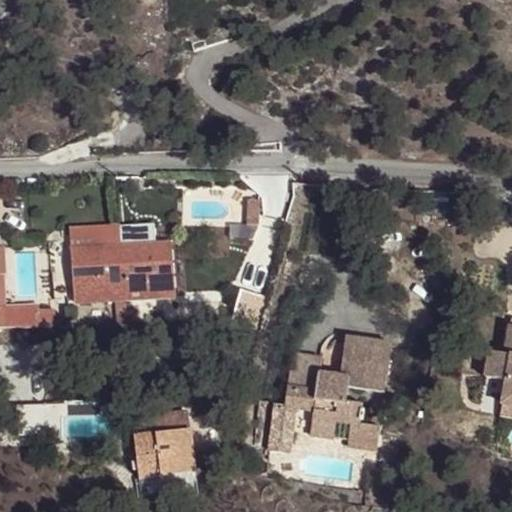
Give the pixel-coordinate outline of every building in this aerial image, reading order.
[(149,240),(121,243),(121,245),(125,300),(175,296),(171,241),(150,243),(149,240)] [(93,257),(121,255),(121,245),(92,247),(93,257)] [(72,249),(76,303),(99,302),(117,300),(125,300),(121,255),(93,257),(92,247),(72,249)] [(117,300),(119,328),(127,328),(125,300),(117,300)] [(237,303),(230,329),(251,329),(257,309),(237,303)] [(37,306),(5,306),(7,327),(37,327),(37,311),(37,306)] [(37,311),(37,327),(57,328),(57,311),(37,311)] [(504,355),(490,352),(485,377),(506,381),(502,404),(511,405),(511,318),(504,355)] [(347,387),(384,392),(391,343),(346,337),(340,377),(339,384),(319,382),(319,374),(322,358),(292,354),(285,406),(296,407),(314,410),(311,435),(334,438),(336,421),(351,423),(348,440),(348,446),(377,450),(380,427),(360,424),(363,405),(345,403),(347,387)] [(339,384),(340,377),(319,374),(319,382),(339,384)] [(42,427),(42,402),(17,403),(17,428),(42,427)] [(511,405),(502,404),(500,414),(511,415),(511,405)] [(285,406),(275,405),(269,449),(290,452),(296,407),(285,406)] [(150,431),(189,428),(187,410),(148,412),(150,431)] [(336,421),(334,438),(348,440),(351,423),(336,421)] [(134,436),(139,481),(161,478),(161,475),(196,471),(192,431),(156,435),(156,433),(134,436)] [(199,486),(196,471),(161,475),(161,478),(163,491),(199,486)]
